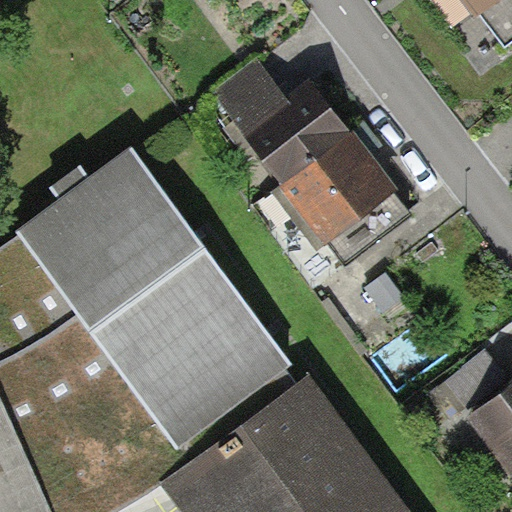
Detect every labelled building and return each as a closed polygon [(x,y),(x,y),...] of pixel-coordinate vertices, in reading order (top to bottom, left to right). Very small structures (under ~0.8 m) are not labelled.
[(511,0),(462,0),(477,19),(482,15),(506,47),(511,42),(511,0)] [(283,181),(350,132),(311,79),(287,97),(260,60),(217,92),(283,181)] [(350,132),(283,181),(272,190),(318,251),(328,243),(346,266),(415,214),(398,193),(401,191),(354,129),(350,132)] [(0,511),(101,511),(162,484),(182,511),(413,511),(311,374),(307,378),(133,148),(18,227),(22,235),(0,247),(0,511)] [(388,271),(366,288),(387,315),(409,297),(388,271)] [(511,363),(496,343),(442,386),(464,413),(511,374),(511,363)] [(511,384),(468,418),(511,474),(511,384)]
